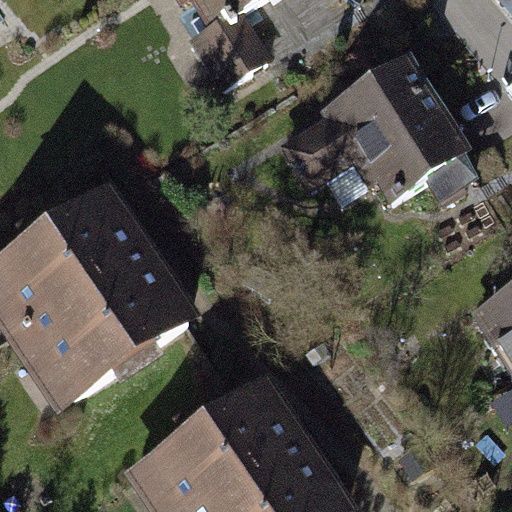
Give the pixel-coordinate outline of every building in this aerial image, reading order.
[(295,0),(207,0),(233,39),(198,61),(220,96),(278,59),(257,24),(295,0)] [(469,164),(414,78),(291,158),(316,197),(364,166),(394,212),(469,164)] [(194,334),(106,204),(78,223),(68,208),(25,237),(35,252),(0,275),(0,293),(80,411),(194,334)] [(511,299),(482,319),(511,365),(511,299)] [(340,511),(266,400),(230,424),(224,416),(184,442),(190,450),(141,483),(160,511),(340,511)]
